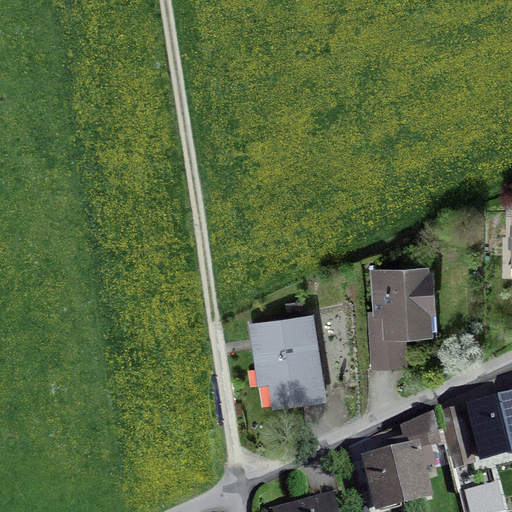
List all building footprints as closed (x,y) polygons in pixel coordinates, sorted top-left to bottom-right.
[(386,313),(387,333),(427,331),(424,270),(374,273),(376,313),(386,313)] [(289,404),(322,399),(310,316),(252,325),(254,339),(260,338),(261,348),(255,349),(258,367),(255,368),(258,385),(285,379),(289,404)] [(503,447),(511,445),(511,397),(464,409),(468,426),(475,424),(483,458),(505,452),(503,447)] [(473,461),(460,411),(441,415),(454,465),(473,461)] [(425,493),(419,466),(433,462),(426,434),(396,442),(399,453),(369,461),(380,504),(425,493)] [(332,511),(329,496),(278,510),(278,511),(332,511)]
